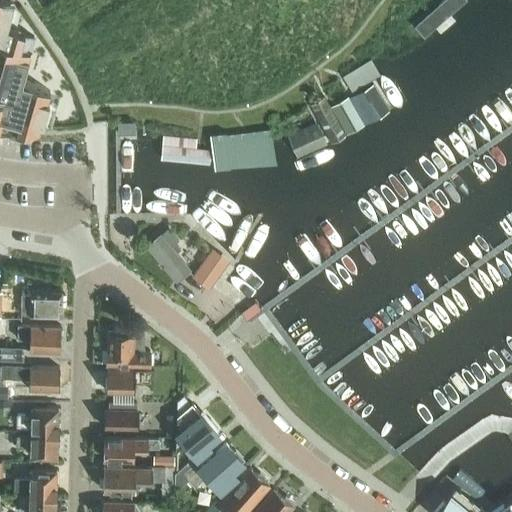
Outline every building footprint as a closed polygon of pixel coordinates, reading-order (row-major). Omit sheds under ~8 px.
[(35,82),(22,78),(34,35),(7,19),(12,2),(8,0),(0,0),(0,125),(8,128),(39,129),(50,90),(35,82)] [(471,0),(430,0),(397,29),(421,55),(476,5),(471,0)] [(371,58),(342,75),(352,90),(379,73),(372,60),(371,58)] [(373,82),(349,96),(349,97),(364,124),(389,109),(373,82)] [(346,134),(364,124),(349,97),(349,96),(348,95),(330,105),(339,121),(346,134)] [(324,98),(311,106),(319,120),(321,124),(331,143),(345,135),(328,105),(324,98)] [(293,132),(287,134),(297,157),(299,156),(326,144),(324,139),(325,138),(322,130),(320,127),(319,125),(318,126),(316,121),(293,132)] [(225,131),(210,133),(212,149),(214,167),(230,166),(275,163),(270,133),(270,128),(226,133),(225,131)] [(162,143),(161,159),(210,163),(211,162),(211,156),(212,149),(195,147),(197,138),(175,136),(163,135),(162,143)] [(179,240),(168,227),(160,234),(160,233),(147,244),(176,279),(189,268),(171,246),(179,240)] [(210,285),(226,262),(209,250),(193,274),(210,285)] [(61,314),(62,290),(31,289),(31,293),(22,293),(21,313),(61,314)] [(255,301),(241,312),(247,319),(261,308),(255,301)] [(29,338),(29,349),(59,350),(60,325),(30,324),(17,324),(17,338),(29,338)] [(108,330),(107,362),(132,363),(132,364),(149,365),(150,350),(133,349),(133,333),(118,333),(118,330),(108,330)] [(0,357),(22,359),(23,346),(0,345),(0,357)] [(0,373),(0,377),(29,377),(29,388),(59,388),(59,366),(21,365),(21,363),(1,363),(0,373)] [(149,379),(149,369),(135,368),(107,367),(106,389),(134,390),(134,378),(149,379)] [(9,384),(0,383),(0,397),(8,397),(9,384)] [(136,408),(136,401),(109,400),(109,407),(106,407),(105,426),(137,427),(137,408),(136,408)] [(201,413),(192,401),(177,414),(175,449),(185,441),(194,451),(218,432),(216,429),(218,428),(210,419),(208,421),(201,412),(201,413)] [(31,431),(58,431),(58,406),(32,405),(32,414),(17,413),(17,425),(31,426),(31,431)] [(176,413),(166,413),(166,434),(175,434),(176,413)] [(57,456),(58,431),(31,431),(31,435),(17,435),(16,447),(31,447),(30,456),(57,456)] [(159,447),(159,438),(134,437),(134,436),(105,436),(104,458),(133,459),(134,447),(159,447)] [(174,480),(174,487),(179,487),(188,479),(194,486),(208,474),(220,488),(235,474),(231,469),(243,458),(235,449),(234,450),(226,442),(196,469),(192,464),(174,480)] [(164,464),(174,464),(174,456),(162,456),(153,456),(153,463),(162,464),(164,464)] [(174,480),(192,464),(188,460),(175,471),(174,479),(174,480)] [(174,479),(175,471),(175,464),(174,464),(164,464),(164,466),(104,464),(103,489),(134,490),(135,478),(161,479),(174,479)] [(233,487),(219,502),(227,510),(231,505),(239,511),(244,511),(269,483),(267,482),(269,480),(260,471),(258,473),(250,466),(232,486),(233,487)] [(29,492),(56,493),(57,468),(30,467),(30,477),(14,476),(14,488),(29,489),(29,492)] [(174,479),(161,479),(161,495),(174,495),(174,487),(174,480),(174,479)] [(285,495),(274,487),(253,511),(287,511),(295,502),(286,494),(285,495)] [(55,511),(56,493),(29,492),(29,496),(20,496),(19,508),(29,508),(28,511),(55,511)] [(469,511),(451,497),(438,511),(511,511),(511,496),(506,501),(489,511),(485,511),(480,507),(476,511),(469,511)] [(146,511),(160,511),(161,501),(133,501),(133,500),(103,499),(102,511),(133,511),(146,511)] [(224,511),(225,511),(213,501),(202,511),(224,511)]
